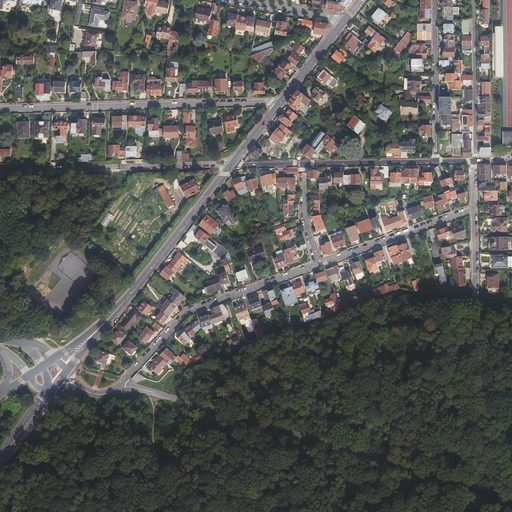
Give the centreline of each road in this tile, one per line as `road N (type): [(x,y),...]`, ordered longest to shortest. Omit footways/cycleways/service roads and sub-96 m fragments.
road 1 (residential): [(119,385),(511,498)]
road 2 (residential): [(278,105),(0,109)]
road 3 (unclassified): [(317,265),(190,310),(119,385)]
road 4 (residential): [(0,169),(231,165)]
road 5 (secondary): [(231,165),(95,331)]
road 6 (unclassified): [(473,209),(317,265)]
road 7 (residential): [(435,161),(434,0)]
road 8 (residential): [(473,0),(473,160)]
road 9 (residential): [(303,163),(435,161)]
road 10 (track): [(167,511),(152,392)]
